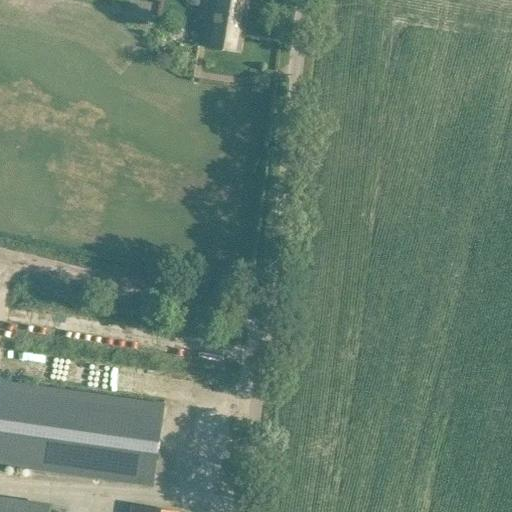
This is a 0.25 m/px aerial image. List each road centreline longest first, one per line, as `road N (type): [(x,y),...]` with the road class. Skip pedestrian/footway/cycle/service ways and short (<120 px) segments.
road 1 (unclassified): [(246,511),(304,0)]
road 2 (track): [(272,319),(0,255)]
